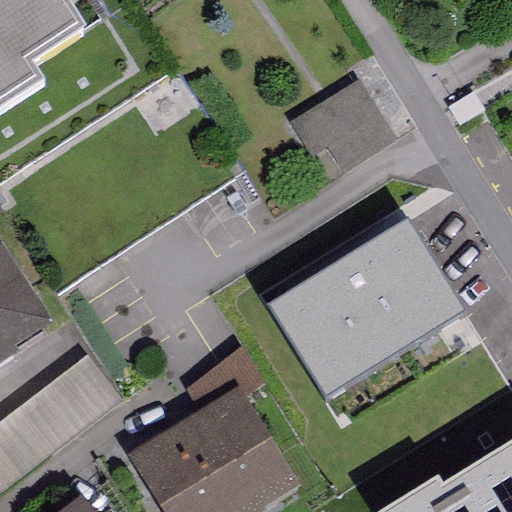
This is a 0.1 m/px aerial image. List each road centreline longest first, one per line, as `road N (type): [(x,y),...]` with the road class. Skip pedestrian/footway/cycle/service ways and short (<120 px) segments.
road 1 (residential): [(347,0),(511,254)]
road 2 (unknown): [(0,508),(133,413)]
